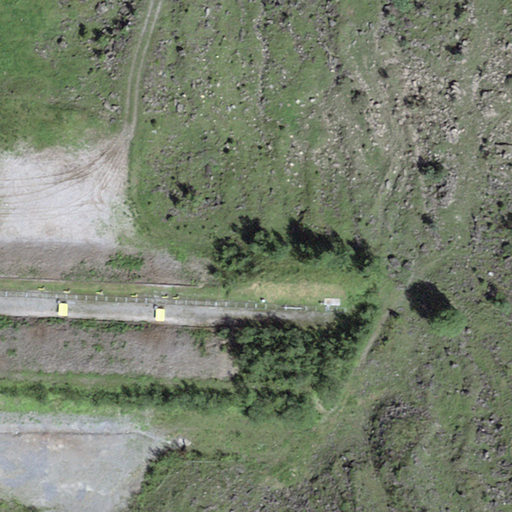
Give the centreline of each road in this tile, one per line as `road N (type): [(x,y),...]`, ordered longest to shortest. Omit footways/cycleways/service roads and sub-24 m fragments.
road 1 (track): [(0,305),(314,317)]
road 2 (track): [(157,0),(123,183)]
